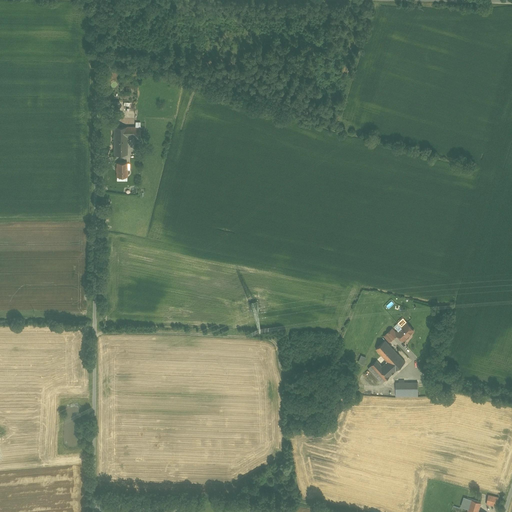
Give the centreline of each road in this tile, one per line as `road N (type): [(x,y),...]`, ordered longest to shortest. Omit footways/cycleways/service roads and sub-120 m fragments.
road 1 (unclassified): [(95,0),(95,511)]
road 2 (track): [(94,333),(262,338),(275,344),(290,376),(326,380)]
